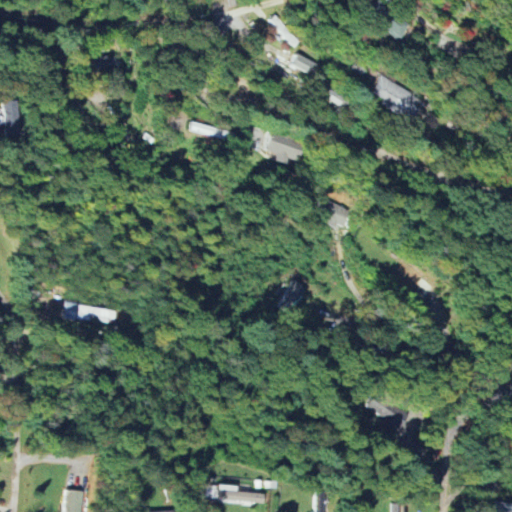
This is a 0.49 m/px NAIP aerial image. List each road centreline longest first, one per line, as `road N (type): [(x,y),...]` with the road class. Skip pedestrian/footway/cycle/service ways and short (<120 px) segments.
road 1 (residential): [(176,0),(182,57),(221,96),(463,184),(511,187)]
road 2 (residential): [(10,511),(17,333)]
road 3 (residential): [(438,511),(447,359)]
